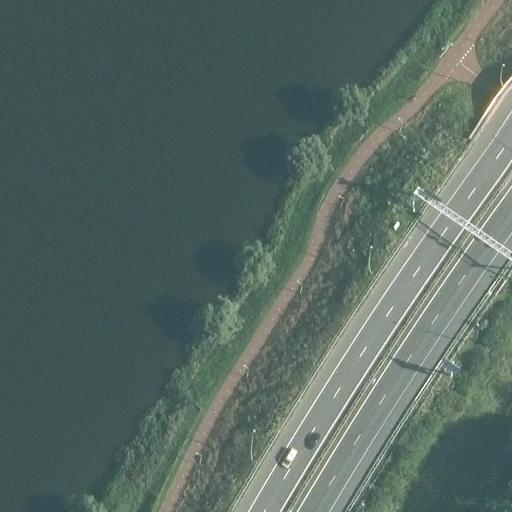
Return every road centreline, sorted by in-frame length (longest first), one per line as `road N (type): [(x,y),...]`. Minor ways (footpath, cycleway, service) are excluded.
road 1 (motorway): [(511,137),(387,311),(263,511)]
road 2 (motorway): [(312,511),(511,206)]
